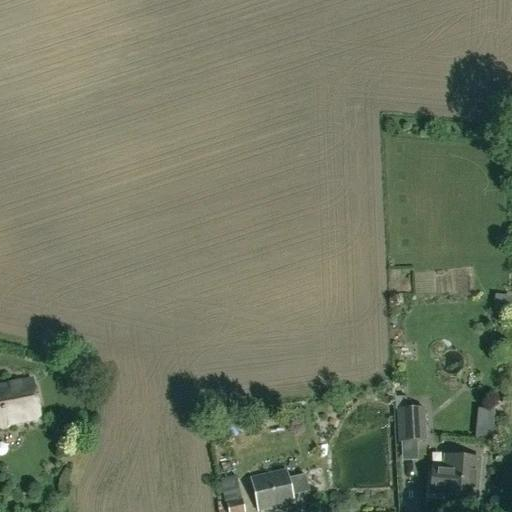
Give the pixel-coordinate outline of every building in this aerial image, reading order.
[(0,425),(40,419),(32,381),(0,386),(0,425)] [(401,409),(400,396),(393,397),(398,443),(426,442),(425,408),(401,409)] [(475,500),(479,460),(445,456),(444,469),(432,468),(430,494),(442,495),(441,496),(475,500)] [(228,511),(244,511),(235,471),(218,475),(228,511)] [(258,511),(294,503),(286,471),(251,479),(258,511)]
